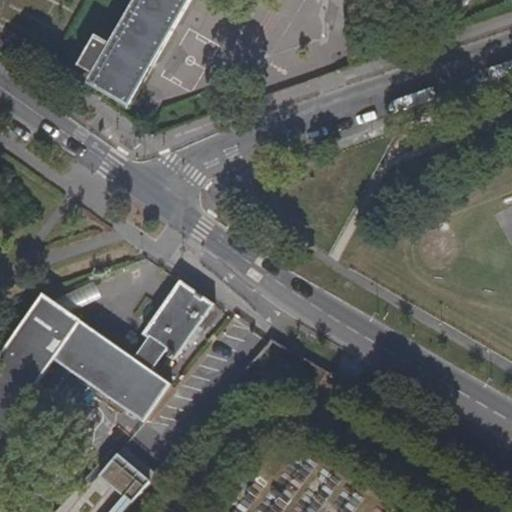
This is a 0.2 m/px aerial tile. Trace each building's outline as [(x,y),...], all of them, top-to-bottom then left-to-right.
[(135,0),(111,42),(95,34),(77,63),(94,73),(89,83),(129,104),(189,0),(135,0)] [(264,57),(300,0),(264,0),(238,40),(264,57)] [(359,0),(355,8),(372,45),(369,47),(371,52),(379,48),(362,11),(368,0),(359,0)] [(44,296),(0,358),(0,435),(55,358),(143,421),(171,384),(153,370),(168,350),(177,356),(213,306),(182,283),(146,334),(150,338),(135,359),(44,296)] [(65,295),(71,308),(96,297),(90,284),(65,295)] [(117,511),(152,472),(123,450),(96,476),(119,496),(105,511),(117,511)]
